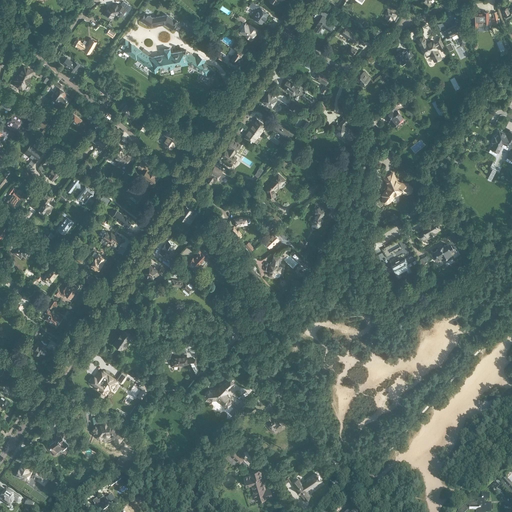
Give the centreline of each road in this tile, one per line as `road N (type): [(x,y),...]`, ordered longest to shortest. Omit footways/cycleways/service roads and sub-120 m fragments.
road 1 (track): [(271,323),(321,288),(358,192),(371,124)]
road 2 (track): [(238,328),(349,488)]
road 3 (secondary): [(9,446),(112,291)]
road 4 (residential): [(185,182),(47,66)]
road 5 (track): [(118,296),(131,322),(160,329),(271,323)]
road 6 (residential): [(112,291),(0,209)]
road 7 (residential): [(134,31),(152,40),(182,38),(246,91)]
road 8 (secondary): [(112,291),(185,182)]
